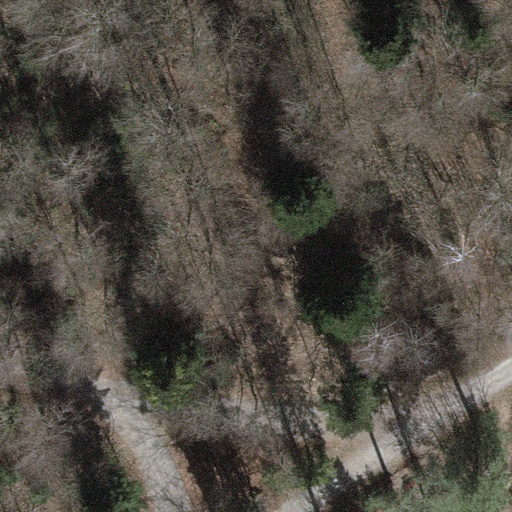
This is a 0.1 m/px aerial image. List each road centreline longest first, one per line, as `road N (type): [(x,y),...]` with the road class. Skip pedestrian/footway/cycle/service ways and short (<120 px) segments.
road 1 (track): [(410,437),(0,352)]
road 2 (track): [(305,511),(511,369)]
road 3 (track): [(171,511),(132,385)]
